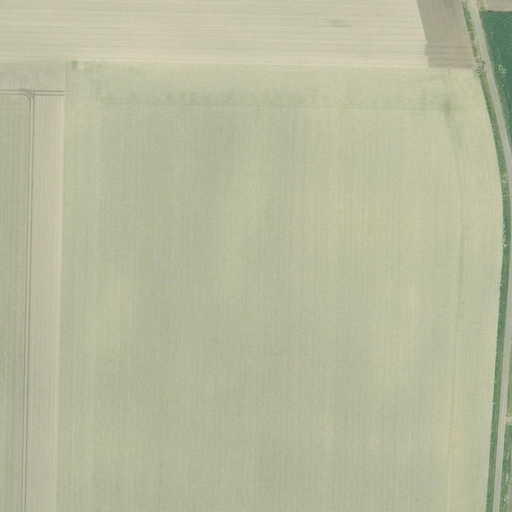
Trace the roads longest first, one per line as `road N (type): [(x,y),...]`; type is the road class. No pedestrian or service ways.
road 1 (unclassified): [(494,511),(511,278)]
road 2 (unclassified): [(511,187),(471,0)]
